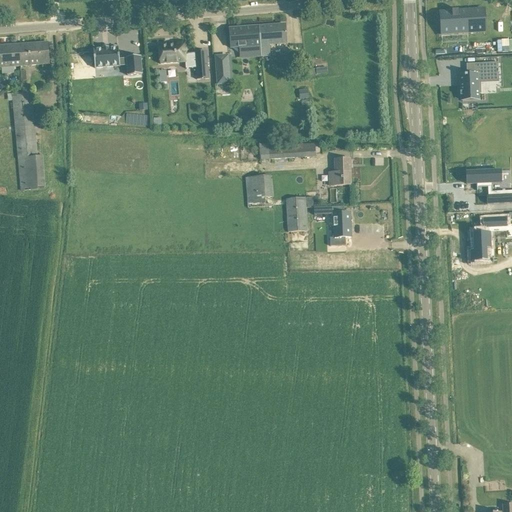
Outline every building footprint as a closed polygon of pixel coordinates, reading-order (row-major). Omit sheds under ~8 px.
[(484,10),(440,13),(442,34),(485,31),(484,10)] [(287,43),(286,35),(285,25),(229,29),(230,48),(254,46),(255,57),(261,56),(270,56),(269,44),(287,43)] [(186,69),(196,68),(195,55),(192,56),(185,56),(185,53),(187,53),(186,42),(172,43),(172,45),(168,45),(159,46),(160,64),(185,62),(186,69)] [(47,43),(0,46),(0,68),(49,64),(47,43)] [(119,67),(120,66),(118,48),(109,49),(109,48),(103,48),(103,49),(94,50),(93,50),(95,69),(96,68),(119,66),(119,67)] [(207,51),(195,52),(195,55),(196,68),(197,80),(209,79),(207,51)] [(230,84),(230,82),(228,55),(215,56),(218,85),(230,84)] [(141,57),(141,56),(126,58),(128,75),(128,76),(142,75),(142,74),(141,57)] [(466,75),(460,76),(462,100),(479,100),(478,93),(481,93),(480,83),(480,81),(491,80),(490,63),(497,63),(498,63),(473,64),(473,75),(467,75),(466,75)] [(307,89),(299,90),(300,99),(308,98),(307,89)] [(31,93),(13,94),(16,132),(21,190),(31,189),(29,158),(37,158),(31,93)] [(260,161),(304,158),(316,157),(315,152),(321,151),(321,144),(315,144),(315,143),(268,147),(268,144),(259,145),(260,161)] [(329,186),(341,186),(351,185),(350,159),(335,160),(336,172),(328,173),(329,186)] [(476,172),(466,172),(467,185),(477,184),(477,191),(478,191),(478,188),(488,187),(488,192),(492,192),(492,183),(501,183),(501,182),(499,182),(499,172),(501,172),(501,171),(491,171),(491,169),(476,170),(476,172)] [(273,176),(246,177),(247,207),(275,206),(273,176)] [(488,196),(487,196),(487,204),(511,203),(511,191),(505,192),(505,190),(502,190),(502,192),(492,192),(488,192),(488,196)] [(313,198),(286,199),(286,206),(286,207),(288,225),(288,232),(292,232),(307,231),(307,224),(306,210),(306,208),(313,208),(313,201),(313,198)] [(333,213),(344,212),(344,208),(314,209),(314,216),(333,215),(333,213)] [(344,212),(333,213),(333,215),(334,238),(352,237),(351,211),(344,212)] [(476,254),(474,254),(475,261),(477,261),(477,263),(495,262),(494,241),(493,231),(505,230),(505,233),(511,232),(511,219),(485,221),(485,231),(487,231),(487,236),(475,236),(476,254)]
